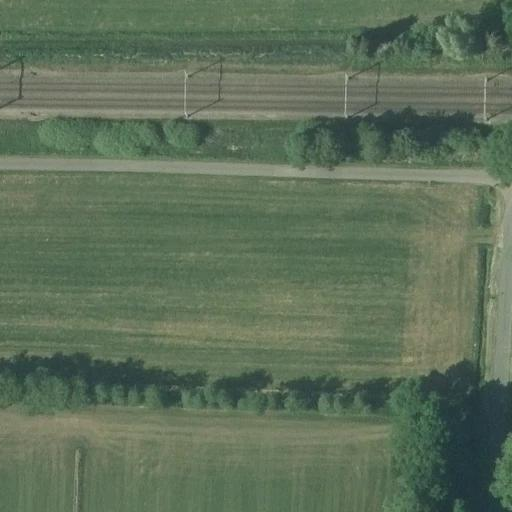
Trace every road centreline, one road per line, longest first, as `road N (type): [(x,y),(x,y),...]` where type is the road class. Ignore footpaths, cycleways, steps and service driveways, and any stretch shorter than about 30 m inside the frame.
road 1 (unclassified): [(511,180),(0,170)]
road 2 (unclassified): [(493,511),(511,212)]
